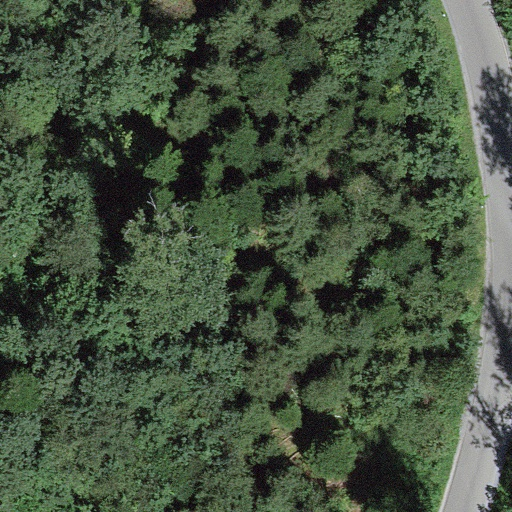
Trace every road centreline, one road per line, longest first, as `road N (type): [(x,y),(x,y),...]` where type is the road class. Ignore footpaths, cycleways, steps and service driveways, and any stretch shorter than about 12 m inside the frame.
road 1 (unclassified): [(511,241),(498,401),(467,511)]
road 2 (unclassified): [(461,0),(511,205)]
